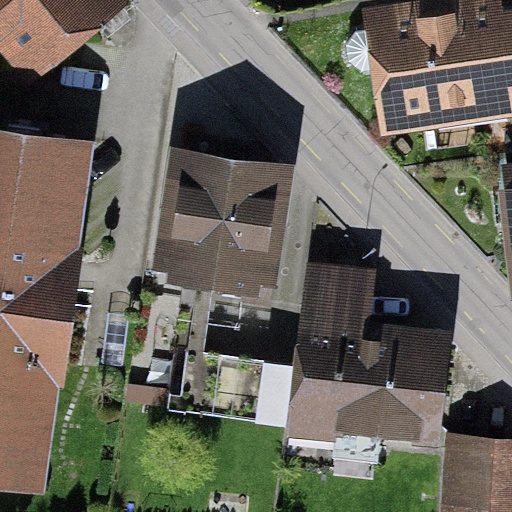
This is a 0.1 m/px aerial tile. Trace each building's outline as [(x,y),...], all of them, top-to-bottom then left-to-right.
[(123,0),(0,0),(0,45),(28,80),(126,3),(123,0)] [(511,0),(428,0),(369,8),(386,135),(511,119),(511,0)] [(86,140),(0,127),(0,474),(30,479),(49,358),(31,356),(47,256),(68,260),(86,140)] [(297,163),(171,146),(154,272),(280,289),(297,163)] [(374,264),(303,258),(296,366),(287,423),(436,436),(446,335),(369,322),(374,264)] [(296,366),(176,347),(167,404),(287,423),(296,366)] [(511,511),(511,442),(436,436),(429,511),(511,511)]
